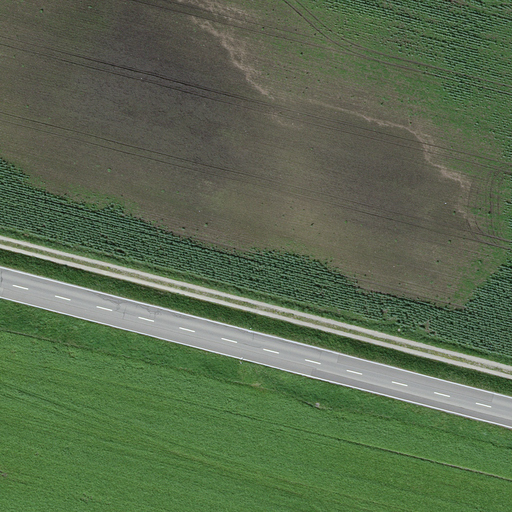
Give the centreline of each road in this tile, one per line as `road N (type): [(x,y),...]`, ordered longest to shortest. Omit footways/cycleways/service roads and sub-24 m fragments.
road 1 (track): [(0,243),(511,375)]
road 2 (secondary): [(0,283),(511,413)]
